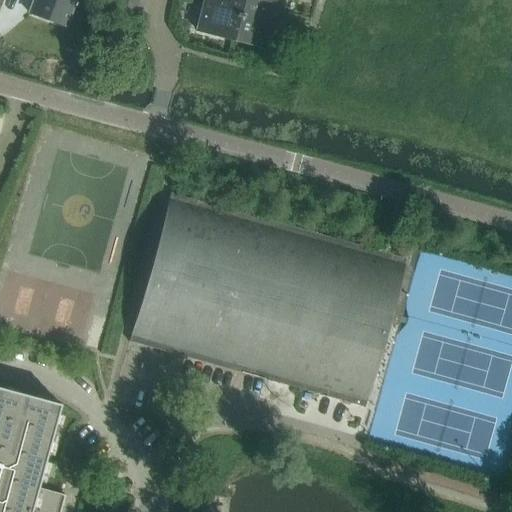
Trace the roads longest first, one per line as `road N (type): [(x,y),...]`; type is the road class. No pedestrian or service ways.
road 1 (unclassified): [(511,223),(0,84)]
road 2 (residential): [(154,511),(180,439),(198,425),(271,423),(359,452)]
